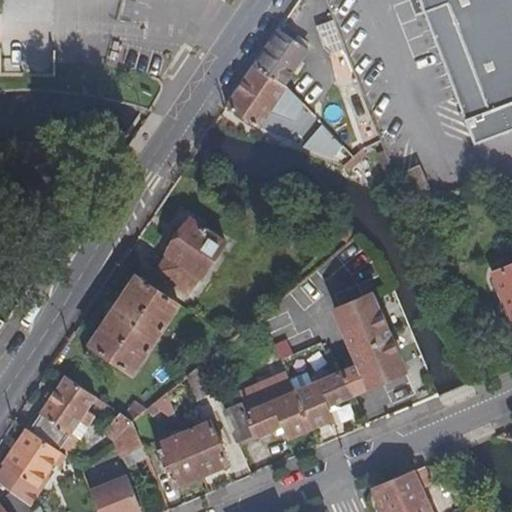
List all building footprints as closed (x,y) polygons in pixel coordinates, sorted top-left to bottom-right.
[(511,0),(419,0),(474,141),(511,126),(511,0)] [(332,54),(346,49),(335,21),(317,27),(326,51),(332,54)] [(308,53),(278,32),(253,69),(284,88),(308,53)] [(302,106),(286,90),(284,88),(253,69),(231,101),(227,107),(260,128),(270,113),(273,110),(290,123),(302,106)] [(273,110),(270,113),(297,128),(302,106),(290,123),(273,110)] [(328,163),(347,147),(328,125),(309,140),(328,163)] [(359,146),(354,158),(362,166),(365,155),(359,146)] [(359,176),(362,166),(354,158),(348,170),(359,176)] [(398,170),(411,206),(432,198),(419,163),(398,170)] [(326,243),(336,225),(324,221),(316,238),(326,243)] [(339,238),(349,250),(362,240),(351,227),(339,238)] [(155,273),(188,296),(199,279),(202,281),(216,261),(180,237),(155,273)] [(371,252),(371,250),(362,240),(349,250),(359,261),(371,252)] [(511,315),(511,266),(494,274),(511,316),(511,315)] [(134,372),(180,306),(137,277),(83,355),(99,366),(107,355),(134,372)] [(360,364),(343,371),(345,374),(353,393),(404,371),(371,294),(336,309),(360,364)] [(215,330),(224,336),(237,326),(223,317),(215,330)] [(228,371),(219,353),(203,366),(209,380),(228,371)] [(199,402),(216,396),(209,380),(203,366),(187,378),(199,402)] [(325,405),(353,393),(345,374),(297,394),(312,427),(331,419),(325,405)] [(66,380),(29,433),(60,454),(79,427),(88,432),(97,419),(89,413),(97,401),(66,380)] [(280,401),(297,394),(292,384),(275,391),(280,401)] [(312,427),(297,394),(280,401),(264,408),(260,397),(223,413),(236,443),(283,424),(289,436),(312,427)] [(117,414),(130,423),(146,411),(132,402),(117,414)] [(101,428),(114,436),(130,423),(117,414),(112,411),(101,428)] [(209,422),(181,433),(200,476),(228,465),(209,422)] [(62,465),(66,458),(60,454),(29,433),(0,475),(0,484),(11,491),(26,502),(54,461),(62,465)] [(156,445),(174,487),(200,476),(181,433),(156,445)] [(375,487),(385,511),(430,511),(421,490),(432,485),(424,467),(375,487)] [(91,489),(98,511),(141,511),(144,511),(130,475),(91,489)] [(34,511),(31,505),(26,502),(11,491),(0,500),(0,511),(34,511)]
